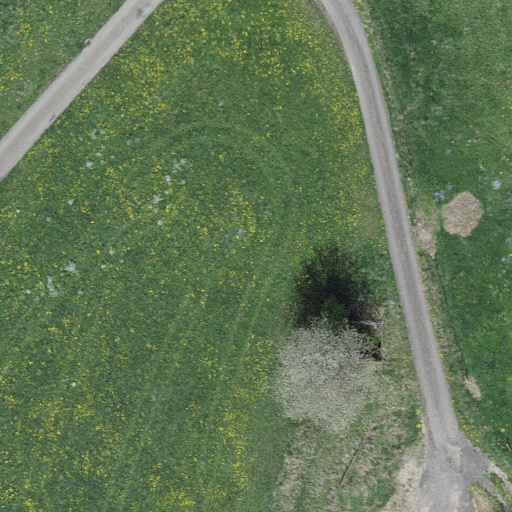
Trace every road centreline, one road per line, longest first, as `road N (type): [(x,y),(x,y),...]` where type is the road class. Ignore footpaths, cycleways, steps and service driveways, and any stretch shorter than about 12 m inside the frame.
road 1 (track): [(332,0),(359,52),(394,189),(460,511)]
road 2 (track): [(0,160),(151,0)]
